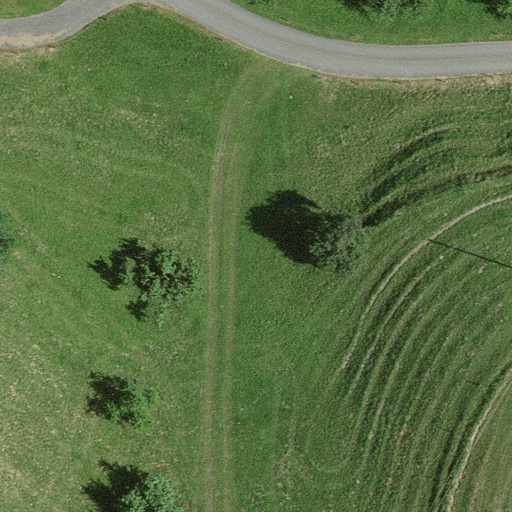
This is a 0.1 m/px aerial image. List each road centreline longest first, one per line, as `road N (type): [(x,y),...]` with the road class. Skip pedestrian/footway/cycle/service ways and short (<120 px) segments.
road 1 (track): [(511,71),(401,76),(305,58),(218,27),(180,0)]
road 2 (track): [(0,42),(65,35),(118,0)]
